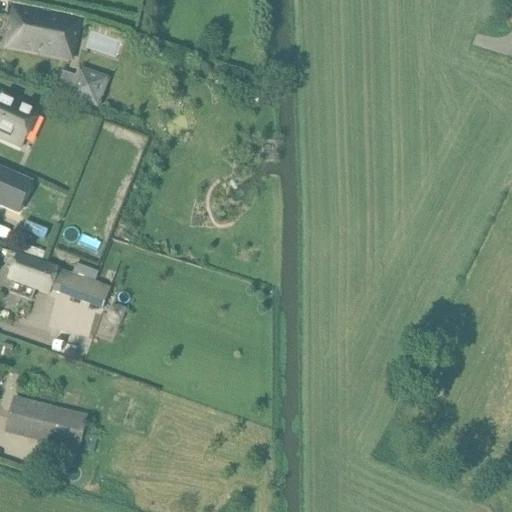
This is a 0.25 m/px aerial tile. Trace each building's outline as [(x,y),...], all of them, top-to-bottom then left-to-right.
[(14,8),(10,30),(19,31),(15,47),(61,57),(65,41),(75,43),(79,22),(14,8)] [(110,79),(78,67),(67,98),(99,110),(110,79)] [(40,111),(0,93),(0,137),(23,148),(40,111)] [(46,94),(42,104),(55,108),(58,98),(46,94)] [(0,170),(0,205),(3,207),(17,213),(30,184),(0,170)] [(50,294),(58,270),(17,255),(8,279),(50,294)] [(104,310),(111,288),(61,270),(53,292),(104,310)] [(80,453),(89,416),(16,398),(7,436),(80,453)]
